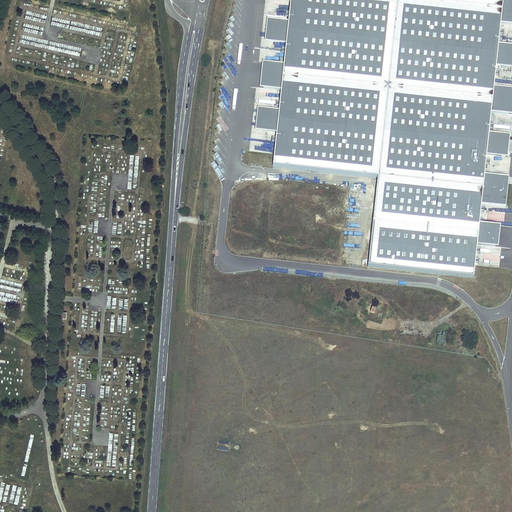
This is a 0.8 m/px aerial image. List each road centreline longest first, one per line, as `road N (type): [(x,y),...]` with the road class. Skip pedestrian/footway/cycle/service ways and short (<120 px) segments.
road 1 (secondary): [(151,511),(173,217)]
road 2 (unknown): [(337,178),(445,190),(496,229),(511,254)]
road 3 (secondary): [(173,217),(202,22)]
road 4 (secondary): [(192,26),(173,217)]
